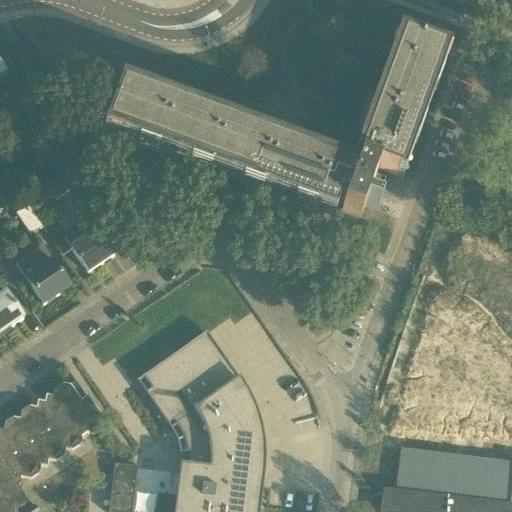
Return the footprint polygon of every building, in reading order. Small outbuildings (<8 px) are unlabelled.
[(119,90),(105,130),(209,169),(334,214),(337,205),(343,207),(341,213),(359,220),(377,172),(397,179),(442,54),(402,40),(353,176),(119,90)] [(0,122),(2,123),(18,113),(18,108),(8,92),(4,95),(0,88),(0,122)] [(25,206),(27,208),(34,218),(69,191),(59,179),(25,206)] [(34,218),(27,208),(16,216),(30,237),(42,229),(34,218)] [(65,241),(55,249),(61,257),(70,251),(87,275),(114,257),(89,222),(64,239),(65,241)] [(15,265),(26,281),(25,282),(43,307),(69,289),(52,263),(51,264),(39,247),(29,254),(30,255),(15,265)] [(0,336),(23,321),(6,297),(16,290),(6,275),(0,266),(0,336)] [(259,504),(262,478),(263,457),(261,437),(256,417),(248,398),(238,380),(239,379),(237,377),(236,377),(237,378),(232,382),(199,335),(142,376),(174,422),(182,437),(186,452),(186,469),(180,511),(251,511),(252,507),(258,508),(260,508),(260,504),(259,504)] [(22,480),(29,481),(38,475),(40,468),(46,470),(48,462),(54,463),(62,458),(64,451),(71,452),(79,446),(81,438),(87,434),(95,436),(102,431),(104,422),(87,398),(80,402),(70,387),(62,386),(54,391),(52,398),(45,397),(44,404),(37,403),(36,410),(29,408),(21,414),(19,421),(13,420),(4,425),(3,432),(0,431),(0,511),(32,511),(17,490),(20,487),(22,480)] [(110,496),(133,499),(137,468),(114,466),(110,496)] [(511,511),(511,499),(511,507),(396,494),(394,511),(511,511)] [(130,511),(133,499),(110,496),(108,511),(130,511)]
